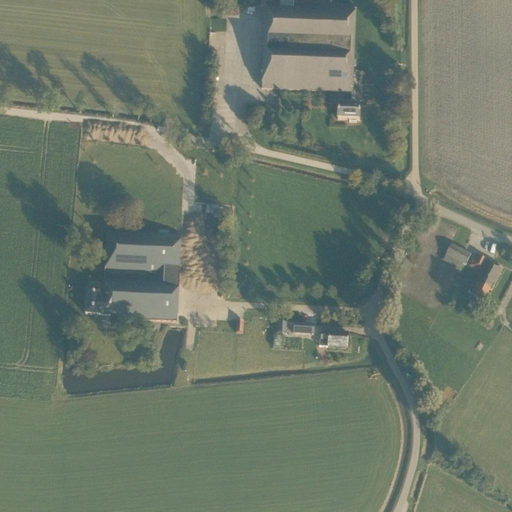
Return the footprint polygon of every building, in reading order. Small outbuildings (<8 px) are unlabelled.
[(278,0),(279,5),(265,4),(261,90),(344,93),(343,105),(337,105),(337,121),(358,122),(359,106),(350,106),(351,94),(355,8),(293,5),(293,0),(278,0)] [(213,33),(212,50),(218,50),(219,40),(225,40),(225,34),(213,33)] [(101,292),(86,291),(85,316),(112,317),(112,320),(177,323),(178,309),(181,236),(106,233),(103,296),(101,296),(101,292)] [(445,256),(443,262),(459,270),(462,265),(465,266),(470,256),(451,246),(445,256)] [(487,261),(475,255),(469,267),(480,273),(470,296),(483,303),(489,291),(491,292),(503,270),(487,261)] [(451,317),(459,321),(469,302),(461,298),(451,317)] [(286,324),(277,323),(277,335),(286,335),(286,324)] [(314,326),(293,324),(293,335),(313,336),(314,326)] [(328,334),(321,334),(321,342),(319,341),(318,347),(328,348),(328,349),(347,350),(348,335),(328,334)]
